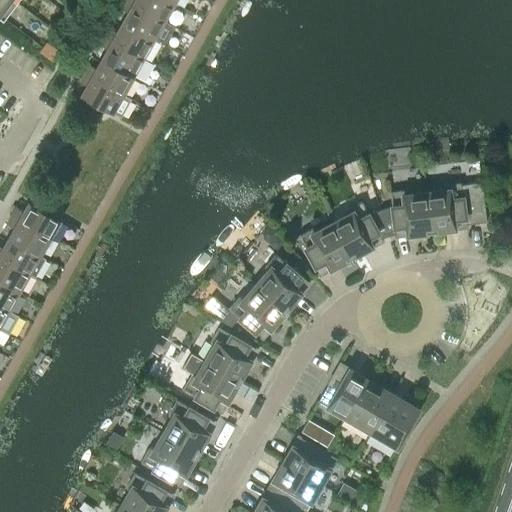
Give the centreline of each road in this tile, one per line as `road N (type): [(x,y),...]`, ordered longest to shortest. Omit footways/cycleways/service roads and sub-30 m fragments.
road 1 (residential): [(209,511),(309,347),(339,316),(363,313)]
road 2 (residential): [(363,313),(384,345),(410,347),(434,317),(422,287)]
